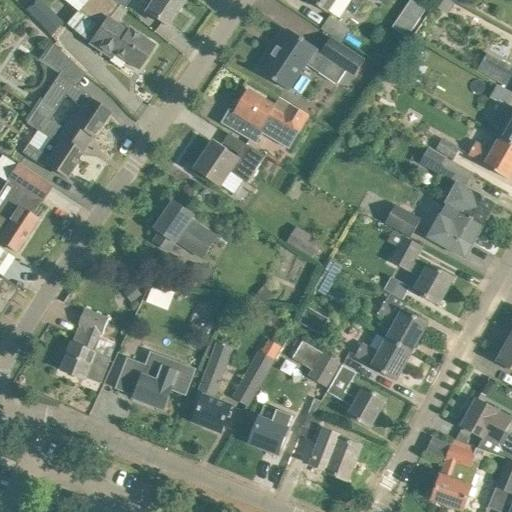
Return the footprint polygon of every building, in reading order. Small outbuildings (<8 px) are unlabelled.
[(59,0),(60,0),(78,14),(89,0),(59,0)] [(89,0),(78,14),(99,30),(106,19),(119,4),(114,0),(89,0)] [(149,0),(143,10),(166,26),(173,16),(175,16),(178,12),(177,10),(183,1),(181,0),(149,0)] [(311,0),(310,2),(327,13),(335,0),(354,0),(355,0),(352,5),(358,9),(363,0),(311,0)] [(408,37),(426,10),(411,0),(393,27),(408,37)] [(37,21),(51,35),(63,23),(49,9),(37,21)] [(322,29),(342,42),(350,31),(329,18),(322,29)] [(114,53),(137,69),(153,46),(128,29),(126,32),(106,19),(90,44),(111,58),(114,53)] [(300,38),(289,30),(271,57),(268,54),(259,67),(263,69),(261,72),(290,91),(307,65),(319,73),(329,59),(355,75),(365,60),(331,39),(322,52),(300,38)] [(74,65),(52,45),(42,60),(67,76),(74,65)] [(478,70),(506,85),(511,73),(511,66),(487,53),(478,70)] [(58,75),(34,110),(48,120),(65,95),(81,110),(72,123),(68,120),(62,129),(84,144),(90,136),(92,137),(108,113),(89,100),(91,97),(58,75)] [(249,91),(236,113),(248,120),(240,133),(257,144),(265,131),(266,130),(262,127),(266,119),(297,138),(310,117),(291,105),(284,116),(273,109),(274,106),(249,91)] [(509,124),(501,138),(511,143),(511,109),(499,102),(492,115),(509,124)] [(34,110),(26,123),(47,137),(38,151),(28,144),(22,153),(43,167),(45,164),(65,178),(81,153),(79,152),(84,144),(62,129),(48,120),(34,110)] [(511,143),(501,138),(493,152),(476,143),(469,156),(485,165),(485,166),(509,180),(511,175),(511,143)] [(436,150),(453,160),(460,150),(442,139),(436,150)] [(265,158),(262,156),(246,145),(237,158),(214,143),(196,169),(220,185),(230,172),(247,184),(265,158)] [(429,149),(420,164),(438,174),(456,184),(445,204),(446,205),(483,226),(495,205),(496,204),(486,199),(486,198),(483,196),(482,197),(466,188),(474,174),(447,159),(429,149)] [(50,187),(16,164),(5,180),(7,181),(39,203),(50,187)] [(39,203),(7,181),(0,191),(0,242),(16,252),(37,220),(31,216),(39,203)] [(154,242),(171,253),(177,243),(202,260),(219,236),(194,219),(195,217),(174,202),(156,229),(161,232),(154,242)] [(385,225),(410,239),(422,220),(396,205),(385,225)] [(446,205),(428,238),(465,258),(483,226),(446,205)] [(296,227),(287,243),(312,259),(322,242),(296,227)] [(422,248),(404,238),(393,231),(387,242),(398,248),(391,262),(422,279),(415,291),(439,305),(454,278),(430,265),(430,266),(416,259),(422,248)] [(209,287),(214,271),(195,265),(187,289),(198,291),(201,284),(209,287)] [(318,285),(330,291),(340,272),(329,265),(318,285)] [(0,315),(11,299),(18,289),(0,277),(0,315)] [(401,298),(408,285),(390,277),(384,289),(401,298)] [(153,286),(147,302),(156,306),(163,290),(153,286)] [(386,302),(379,315),(395,324),(387,338),(412,352),(428,323),(404,309),(407,303),(391,294),(386,302)] [(306,307),(298,323),(320,333),(328,317),(306,307)] [(80,325),(89,328),(82,347),(73,343),(62,370),(86,380),(87,378),(102,384),(112,358),(94,351),(101,333),(104,334),(109,319),(86,310),(80,325)] [(511,337),(499,361),(511,369),(511,337)] [(387,338),(379,353),(363,345),(356,357),(372,366),(371,367),(396,381),(412,352),(387,338)] [(312,370),(308,377),(327,388),(341,365),(303,342),(293,359),(312,370)] [(198,395),(204,397),(194,422),(222,432),(232,406),(214,399),(233,349),(218,343),(198,395)] [(243,378),(260,388),(275,361),(259,351),(243,378)] [(128,360),(116,388),(136,396),(135,399),(165,410),(172,391),(186,396),(195,370),(151,353),(145,366),(128,360)] [(364,389),(351,382),(356,371),(342,363),(327,391),(354,406),(349,415),(370,427),(386,399),(365,388),(364,389)] [(477,400),(463,427),(483,438),(477,449),(500,457),(511,460),(511,435),(506,445),(500,441),(505,432),(511,420),(498,412),(498,411),(477,400)] [(257,425),(250,443),(278,454),(288,429),(287,429),(292,417),(277,411),(265,406),(260,418),(257,425)] [(301,435),(302,435),(320,442),(311,465),(327,471),(326,473),(349,482),(363,446),(341,438),(342,436),(319,427),(322,419),(313,415),(309,414),(301,435)] [(426,452),(442,458),(448,442),(431,436),(426,452)] [(454,441),(433,500),(463,511),(464,508),(466,508),(470,498),(468,498),(472,486),(478,468),(481,461),(482,461),(485,452),(477,449),(454,441)] [(511,461),(508,460),(496,488),(511,494),(511,461)] [(70,505),(81,509),(85,497),(74,494),(70,505)]
